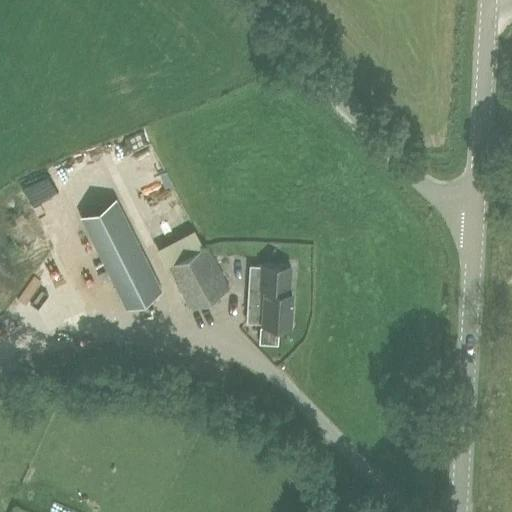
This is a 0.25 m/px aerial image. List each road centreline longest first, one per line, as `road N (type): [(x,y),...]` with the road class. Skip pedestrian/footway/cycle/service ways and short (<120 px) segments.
road 1 (unclassified): [(475,221),(414,175),(244,0)]
road 2 (secondary): [(458,511),(475,221)]
road 3 (secondary): [(475,221),(488,1)]
